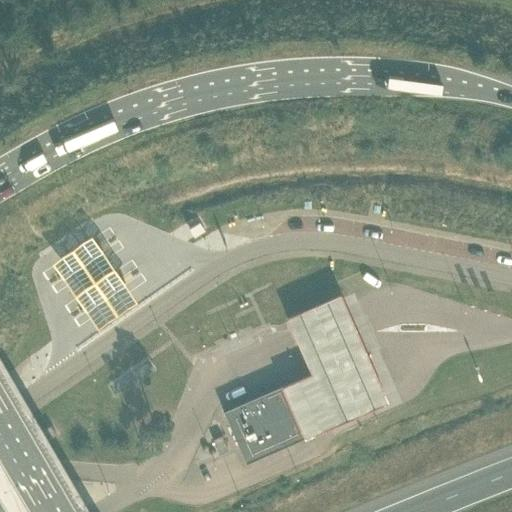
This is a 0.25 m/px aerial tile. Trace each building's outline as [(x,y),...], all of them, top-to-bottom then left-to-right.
[(146,299),(100,234),(59,263),(105,328),(146,299)] [(356,326),(344,298),(341,290),(286,315),(299,344),(311,371),(284,383),(307,435),(389,399),(356,326)] [(245,462),(307,435),(284,383),(222,409),(245,462)] [(47,439),(55,432),(49,424),(41,430),(47,439)] [(219,453),(228,449),(222,435),(213,438),(219,453)]
